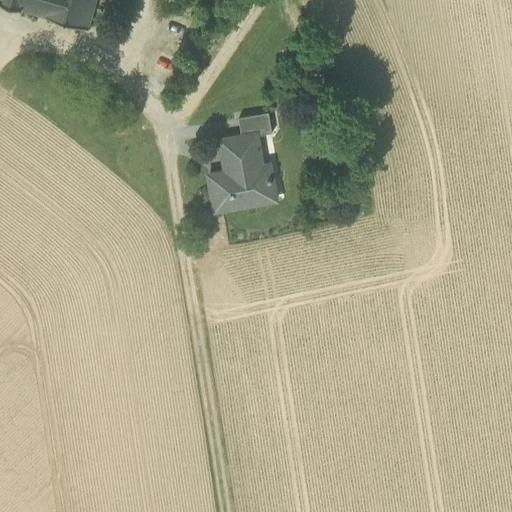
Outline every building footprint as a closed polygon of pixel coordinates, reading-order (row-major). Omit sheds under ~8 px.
[(18,9),(19,0),(3,0),(2,4),(18,9)] [(19,0),(18,9),(42,16),(46,0),(19,0)] [(46,0),(42,16),(88,28),(95,0),(46,0)] [(239,118),(242,136),(257,133),(257,136),(272,133),(269,112),(239,118)] [(208,175),(215,212),(276,200),(272,176),(265,178),(257,136),(257,133),(242,136),(220,139),(225,172),(208,175)]
